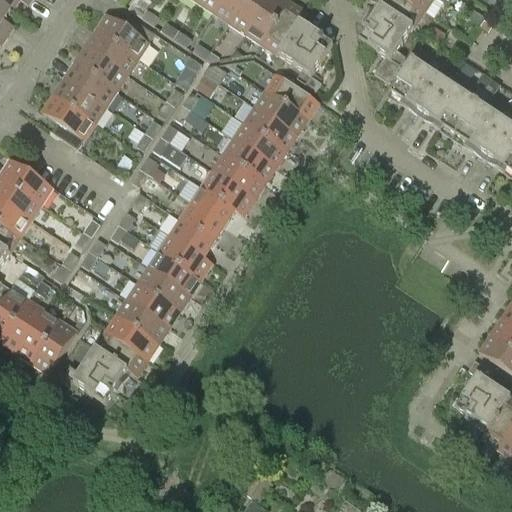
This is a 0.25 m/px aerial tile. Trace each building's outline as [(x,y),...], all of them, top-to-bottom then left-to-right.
[(34,0),(0,0),(0,6),(11,13),(17,3),(28,10),(34,0)] [(224,0),(201,0),(198,6),(214,17),(224,0)] [(230,28),(248,0),(224,0),(214,17),(230,28)] [(270,0),(248,0),(230,28),(246,38),(270,0)] [(290,6),(281,0),(270,0),(246,38),(262,49),(290,6)] [(413,32),(424,16),(399,0),(372,0),(370,3),(413,32)] [(399,0),(424,16),(434,0),(433,0),(399,0)] [(502,0),(480,0),(479,2),(500,16),(508,3),(502,0)] [(396,57),(413,32),(370,3),(370,4),(369,3),(366,8),(373,13),(368,20),(372,23),(358,44),(385,61),(374,78),(388,88),(405,63),(396,57)] [(141,22),(147,14),(134,5),(128,13),(141,22)] [(11,13),(0,6),(0,35),(8,41),(15,30),(4,23),(11,13)] [(262,49),(278,60),(307,17),(290,6),(262,49)] [(160,22),(147,14),(141,22),(154,31),(160,22)] [(480,31),(481,30),(486,22),(474,14),(468,23),(480,31)] [(138,64),(155,38),(128,21),(122,30),(106,19),(95,36),(138,64)] [(160,35),(173,43),(179,35),(166,26),(160,35)] [(300,27),(278,60),(302,76),(297,84),(315,97),(321,88),(311,81),(333,49),(312,35),(315,31),(307,26),(304,30),(300,27)] [(192,44),(179,35),(173,43),(186,52),(192,44)] [(85,52),(127,80),(138,64),(95,36),(85,52)] [(192,56),(206,64),(206,63),(211,56),(198,48),(192,56)] [(74,68),(116,96),(127,80),(85,52),(74,68)] [(419,52),(390,96),(407,107),(428,75),(420,69),(428,58),(419,52)] [(245,59),(236,53),(230,62),(245,59)] [(220,62),(211,56),(206,63),(210,66),(219,64),(220,62)] [(202,69),(189,61),(184,69),(197,78),(202,69)] [(63,84),(106,112),(116,96),(74,68),(63,84)] [(227,77),(216,70),(207,72),(203,78),(219,89),(227,77)] [(428,75),(407,107),(410,110),(408,114),(417,120),(412,127),(415,129),(444,85),(428,75)] [(460,96),(439,128),(455,139),(484,95),(491,84),(482,78),(475,89),(476,90),(468,102),(460,96)] [(211,84),(203,79),(197,87),(195,91),(210,101),(218,89),(211,84)] [(308,124),(319,108),(276,79),(265,96),(308,124)] [(53,100),(95,128),(106,112),(63,84),(53,100)] [(484,95),(455,139),(471,150),(492,117),(484,112),(492,100),(493,101),(500,90),(491,84),(484,95)] [(444,85),(415,129),(418,131),(423,124),(432,130),(435,126),(439,128),(460,96),(444,85)] [(174,111),(183,98),(174,93),(166,106),(174,111)] [(297,141),(308,124),(265,96),(255,112),(297,141)] [(182,110),(190,115),(199,102),(191,97),(182,110)] [(57,127),(51,136),(78,154),(95,128),(53,100),(42,117),(57,127)] [(166,125),(174,111),(166,106),(157,119),(166,125)] [(182,110),(173,123),(182,128),(190,115),(182,110)] [(255,112),(244,128),(287,157),(297,141),(255,112)] [(492,117),(471,150),(474,152),(472,156),(481,163),(476,170),(479,172),(508,128),(492,117)] [(231,120),(220,135),(233,144),(276,172),(287,157),(244,128),(231,120)] [(153,143),(161,131),(153,125),(145,138),(153,143)] [(511,130),(508,128),(479,172),(482,173),(487,166),(496,173),(499,168),(503,171),(511,157),(511,130)] [(161,142),(169,148),(178,135),(170,129),(161,142)] [(144,157),(153,143),(145,138),(136,151),(144,157)] [(187,160),(169,148),(161,142),(152,155),(161,161),(161,159),(179,171),(187,160)] [(265,188),(276,172),(233,144),(223,160),(265,188)] [(511,157),(503,171),(511,177),(511,157)] [(255,204),(265,188),(223,160),(212,176),(255,204)] [(140,173),(148,179),(157,167),(148,161),(140,173)] [(10,164),(9,165),(0,178),(0,181),(41,209),(53,192),(10,164)] [(131,187),(140,193),(148,179),(140,173),(131,187)] [(244,221),(255,204),(212,176),(201,192),(235,215),(244,221)] [(0,204),(31,225),(41,209),(0,181),(0,204)] [(188,184),(178,199),(191,208),(225,231),(235,215),(201,192),(188,184)] [(140,198),(131,211),(139,216),(147,204),(140,198)] [(0,227),(20,241),(31,225),(0,204),(0,227)] [(225,231),(191,208),(180,224),(214,247),(225,231)] [(118,230),(127,235),(135,222),(127,217),(118,230)] [(83,236),(92,242),(100,229),(92,224),(83,236)] [(203,262),(214,247),(180,224),(169,240),(203,262)] [(0,250),(10,257),(20,241),(0,227),(0,250)] [(118,230),(110,243),(118,248),(127,235),(118,230)] [(83,236),(74,250),(83,256),(92,242),(83,236)] [(212,268),(203,262),(169,240),(158,257),(201,285),(212,268)] [(106,249),(98,244),(89,256),(97,262),(106,249)] [(0,298),(6,302),(12,293),(0,285),(0,271),(10,257),(0,250),(0,298)] [(71,256),(62,269),(70,275),(79,262),(71,256)] [(89,275),(97,262),(89,256),(81,269),(89,275)] [(201,285),(158,257),(148,272),(191,301),(201,285)] [(53,282),(62,287),(70,275),(62,269),(53,282)] [(38,290),(43,282),(44,281),(29,271),(23,281),(38,290)] [(180,317),(191,301),(148,272),(137,288),(180,317)] [(35,295),(44,302),(51,292),(42,285),(35,295)] [(137,288),(126,305),(169,333),(180,317),(137,288)] [(0,347),(28,305),(12,293),(6,302),(0,310),(0,347)] [(44,315),(28,305),(0,347),(16,358),(44,315)] [(159,349),(169,333),(126,305),(116,321),(159,349)] [(511,308),(501,324),(511,331),(511,308)] [(60,326),(44,315),(16,358),(32,368),(60,326)] [(148,365),(159,349),(116,321),(105,337),(148,365)] [(511,354),(511,331),(501,324),(490,340),(511,354)] [(49,379),(77,337),(60,326),(32,368),(49,379)] [(137,381),(148,365),(105,337),(94,353),(137,381)] [(434,338),(428,347),(443,357),(448,348),(434,338)] [(511,378),(511,354),(490,340),(479,356),(511,378)] [(64,379),(58,375),(54,382),(69,392),(73,386),(105,407),(119,387),(123,390),(128,382),(135,386),(138,382),(137,381),(94,353),(78,377),(70,371),(64,379)] [(491,376),(475,366),(475,365),(468,376),(476,381),(455,412),(476,426),(473,430),(481,435),(476,442),(481,445),(481,444),(510,401),(486,385),(491,376)] [(511,402),(510,401),(481,444),(498,455),(511,434),(511,402)] [(511,434),(498,455),(511,464),(511,434)] [(256,478),(244,496),(252,501),(253,502),(261,507),(273,489),(268,485),(269,482),(272,479),(260,471),(256,478)]
